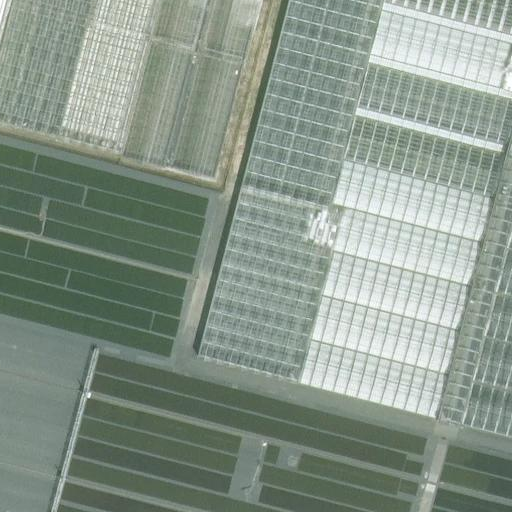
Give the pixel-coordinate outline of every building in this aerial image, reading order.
[(92,0),(13,0),(0,51),(0,121),(57,136),(92,0)] [(160,0),(92,0),(57,136),(121,152),(160,0)] [(160,0),(121,152),(120,155),(164,166),(164,164),(214,177),(260,0),(160,0)] [(287,0),(197,355),(297,381),(331,249),(343,205),(331,202),(343,158),(354,113),(505,152),(507,144),(356,105),(367,60),(369,53),(381,8),(383,0),(382,0),(287,0)] [(511,0),(382,0),(383,0),(511,33),(511,0)] [(511,42),(381,8),(369,53),(511,89),(511,42)] [(511,125),(511,97),(367,60),(356,105),(507,144),(511,125)] [(505,152),(354,113),(343,158),(494,197),(505,153),(505,152)] [(471,284),(437,418),(460,424),(511,220),(511,154),(505,153),(494,197),(471,284)] [(494,197),(343,158),(331,202),(343,205),(331,249),(471,284),(494,197)] [(511,220),(460,424),(511,437),(511,220)] [(471,284),(331,249),(297,381),(297,382),(437,418),(471,284)]
